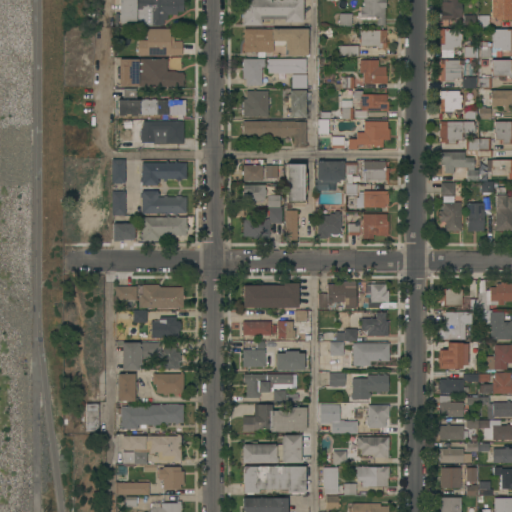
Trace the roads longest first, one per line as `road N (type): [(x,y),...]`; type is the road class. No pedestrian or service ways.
road 1 (residential): [(417,511),(415,0)]
road 2 (residential): [(212,511),(211,0)]
road 3 (residential): [(69,262),(511,262)]
